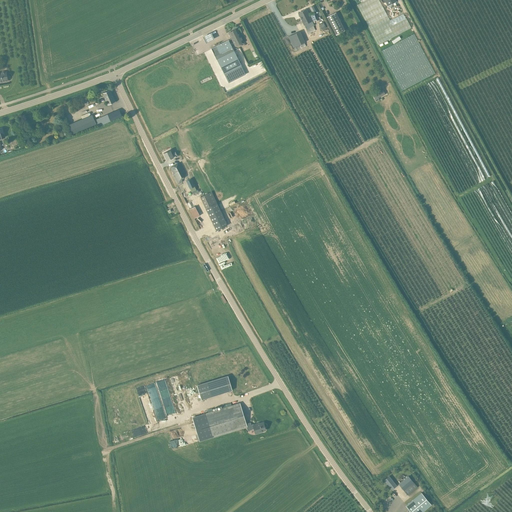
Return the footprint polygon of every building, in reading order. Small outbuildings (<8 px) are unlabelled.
[(367,28),(388,19),(380,0),(361,0),(356,2),(367,28)] [(306,10),(298,13),(308,34),(315,30),(313,26),(314,26),(312,21),(306,10)] [(344,30),(335,13),(326,17),(336,35),(344,30)] [(237,29),(229,33),(235,46),(243,42),(237,29)] [(211,31),(203,35),(206,41),(214,37),(211,31)] [(300,31),(288,36),(293,48),(293,47),(295,51),(303,48),(301,44),(305,42),(300,31)] [(228,40),(227,41),(217,45),(211,48),(224,74),(241,65),(234,51),(232,48),(228,40)] [(383,89),(375,93),(377,96),(374,97),(376,101),(379,100),(378,98),(385,94),(383,89)] [(102,93),(107,104),(115,101),(110,90),(102,93)] [(108,115),(96,121),(96,122),(94,123),(95,126),(97,125),(98,126),(102,125),(111,121),(121,116),(119,110),(108,115)] [(88,119),(76,125),(78,130),(90,124),(88,119)] [(163,153),(167,161),(177,155),(175,152),(171,153),(170,150),(163,153)] [(180,163),(178,163),(170,167),(173,174),(178,184),(183,182),(182,179),(185,177),(184,177),(186,174),(180,163)] [(186,181),(190,189),(191,192),(196,190),(191,179),(186,181)] [(211,192),(200,197),(205,208),(216,203),(211,192)] [(216,203),(205,208),(216,231),(227,225),(216,203)] [(189,209),(194,218),(200,215),(195,206),(189,209)] [(197,385),(201,399),(232,390),(228,376),(197,385)] [(214,411),(212,412),(193,417),(199,440),(246,426),(248,430),(254,428),(255,434),(260,432),(259,432),(266,430),(263,422),(253,425),(253,424),(251,425),(250,423),(246,424),(244,419),(240,403),(214,411)] [(170,431),(172,439),(182,436),(180,428),(170,431)] [(389,476),(384,481),(392,490),(396,486),(389,476)] [(408,476),(398,484),(407,495),(417,487),(408,476)] [(421,511),(431,504),(421,492),(406,505),(411,511),(421,511)]
